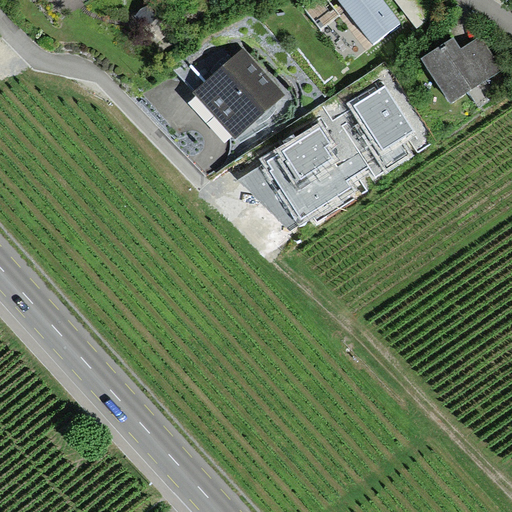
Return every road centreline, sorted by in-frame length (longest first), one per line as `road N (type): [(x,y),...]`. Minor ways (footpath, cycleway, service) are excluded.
road 1 (track): [(196,179),(511,491)]
road 2 (secondary): [(221,511),(0,274)]
road 3 (residential): [(0,22),(19,47),(84,69),(196,179)]
